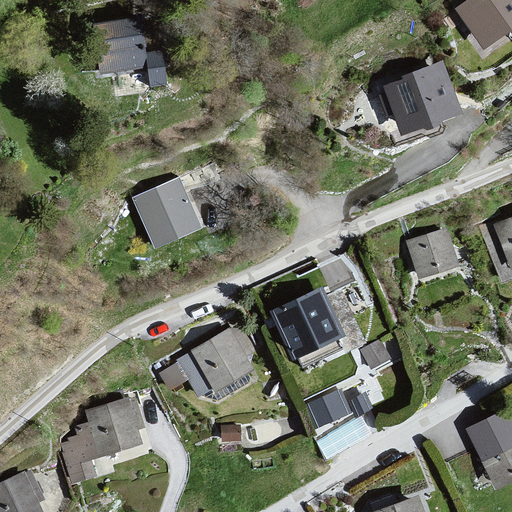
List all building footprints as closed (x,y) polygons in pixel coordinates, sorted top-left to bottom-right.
[(511,0),(471,0),(458,10),(485,44),(509,25),(511,28),(511,0)] [(153,22),(96,27),(102,81),(155,75),(152,53),(157,50),(153,22)] [(406,82),(389,88),(404,131),(458,111),(441,63),(404,77),(406,82)] [(137,200),(158,245),(199,227),(178,182),(137,200)] [(511,222),(495,228),(511,261),(511,222)] [(451,234),(410,245),(424,278),(467,269),(451,234)] [(330,289),(275,312),(304,360),(357,334),(330,289)] [(236,328),(178,361),(202,399),(220,387),(223,392),(259,372),(251,359),(256,354),(236,328)] [(316,416),(348,406),(341,383),(309,393),(316,416)] [(131,398),(87,411),(56,437),(76,484),(101,478),(94,460),(149,445),(131,398)] [(353,410),(314,426),(323,449),(379,426),(370,405),(353,412),(353,410)] [(511,423),(507,413),(469,431),(496,486),(511,477),(511,423)] [(48,511),(31,474),(0,487),(0,511),(48,511)] [(428,511),(423,496),(376,511),(428,511)]
